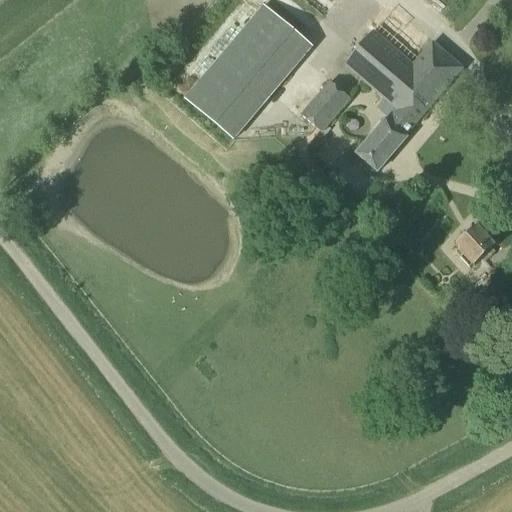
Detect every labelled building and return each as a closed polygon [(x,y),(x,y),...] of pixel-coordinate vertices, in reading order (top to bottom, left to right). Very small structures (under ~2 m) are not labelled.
[(511,0),(424,0),(451,23),(470,0),(511,0)] [(233,143),(312,50),(262,8),(184,101),(233,143)] [(413,67),(372,33),(342,69),(383,103),(375,111),(387,121),(356,157),(376,174),(405,141),(404,140),(461,71),(431,46),(413,67)] [(322,135),(351,103),(330,84),(301,117),(322,135)] [(473,268),(493,250),(476,230),(455,248),(473,268)]
